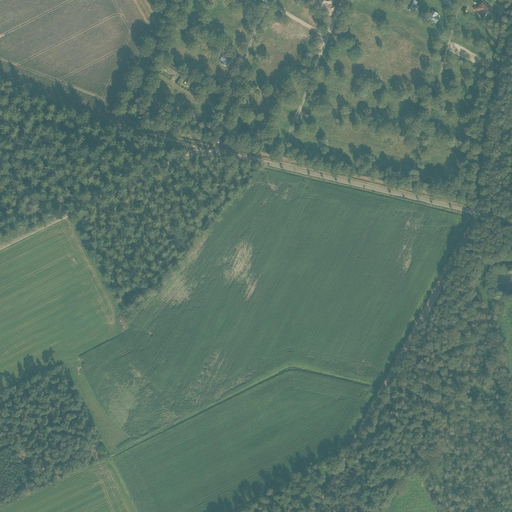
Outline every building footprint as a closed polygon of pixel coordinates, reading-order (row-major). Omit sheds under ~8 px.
[(416,13),(418,6),(417,5),(418,2),(412,0),(411,0),(408,10),(416,13)] [(481,2),(474,8),(474,10),(481,17),(483,17),(484,16),(485,17),(489,13),(488,12),(490,10),(490,8),(483,2),(481,2)] [(433,18),(431,21),(437,24),(441,15),(432,10),(429,16),(433,18)] [(226,67),(227,64),(230,65),(233,58),(223,54),(219,64),(226,67)] [(168,64),(165,70),(166,71),(166,72),(167,72),(168,72),(177,77),(180,71),(168,64)] [(188,83),(187,84),(187,85),(188,85),(189,85),(197,90),(200,84),(191,79),(189,83),(188,83)] [(165,85),(158,98),(167,102),(173,90),(165,85)] [(206,97),(206,98),(206,99),(207,100),(208,100),(217,104),(220,98),(210,93),(207,97),(206,97)] [(415,111),(422,112),(424,103),(417,102),(415,111)] [(260,122),(255,133),(260,134),(260,135),(261,136),(262,135),(263,134),(262,133),(266,124),(260,122)]
